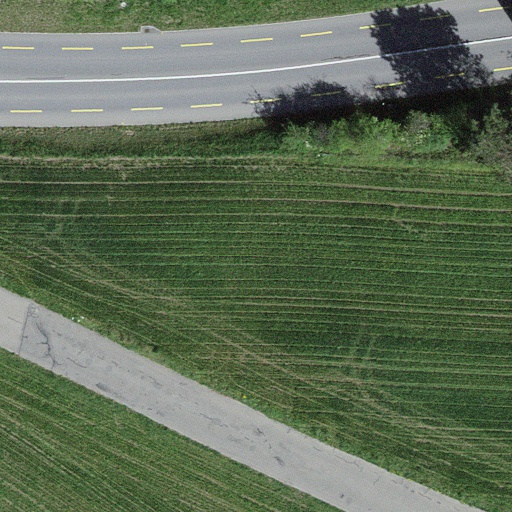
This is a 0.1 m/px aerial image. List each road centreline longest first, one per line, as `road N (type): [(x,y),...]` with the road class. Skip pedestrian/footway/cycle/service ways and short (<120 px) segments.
road 1 (primary): [(0,79),(287,74),(511,41)]
road 2 (unclassified): [(418,511),(0,315)]
